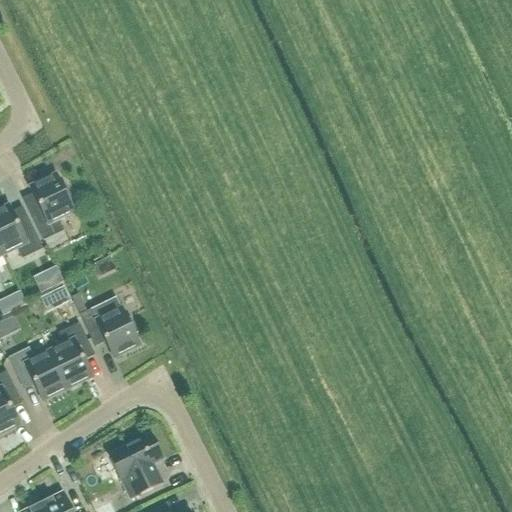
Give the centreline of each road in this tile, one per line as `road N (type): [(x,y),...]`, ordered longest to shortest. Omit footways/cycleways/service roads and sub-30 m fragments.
road 1 (residential): [(0,481),(139,392),(172,404)]
road 2 (residential): [(226,511),(172,404)]
